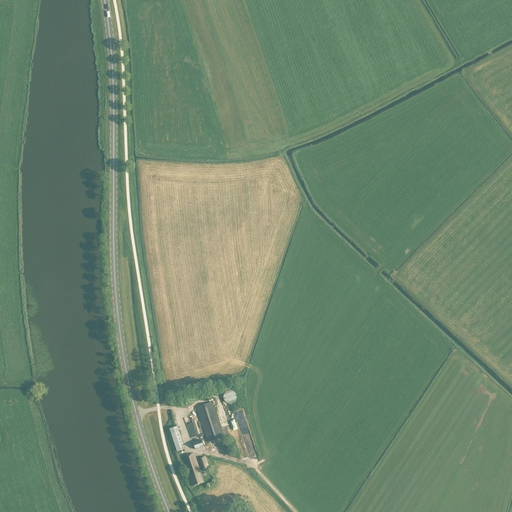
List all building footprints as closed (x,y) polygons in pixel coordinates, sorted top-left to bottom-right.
[(223,397),(224,400),(226,401),(228,402),(230,402),(232,401),(234,400),(236,397),(236,394),(234,392),(232,390),(229,389),(227,390),(225,391),(223,393),(223,395),(223,397)] [(211,401),(196,406),(207,441),(223,436),(211,401)] [(243,411),(237,412),(245,444),(251,443),(243,411)] [(177,425),(169,428),(175,446),(181,444),(182,443),(177,425)] [(201,439),(192,442),(194,449),(203,446),(201,439)] [(248,453),(250,461),(257,459),(255,452),(248,453)] [(182,456),(192,485),(203,482),(193,453),(182,456)] [(205,456),(197,458),(200,469),(208,466),(205,456)]
